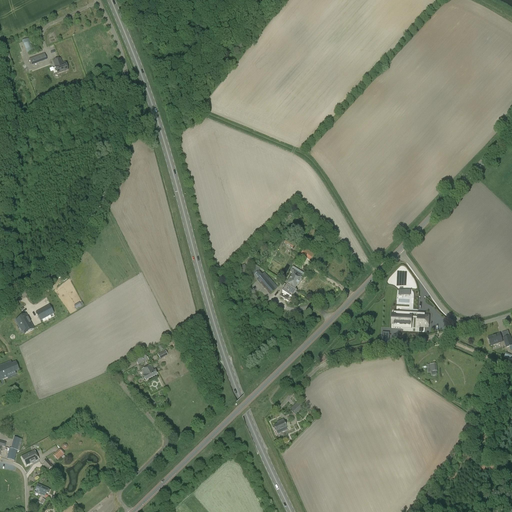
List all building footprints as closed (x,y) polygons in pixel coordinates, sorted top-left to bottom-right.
[(27,53),(33,50),(27,38),(22,41),(27,53)] [(44,54),(39,56),(41,62),(47,60),(44,54)] [(61,59),(54,61),(56,67),(58,74),(69,70),(66,63),(63,64),(61,59)] [(284,243),(292,248),(295,244),(287,239),(284,243)] [(308,263),(314,254),(305,248),(299,257),(308,263)] [(289,273),(292,275),(286,286),(295,292),(296,291),(294,290),(301,279),(299,278),(301,275),(291,269),(289,273)] [(278,288),(271,280),(264,273),(262,274),(259,271),(254,275),(257,279),(256,279),(270,294),(278,288)] [(295,292),(286,286),(282,292),(282,293),(280,297),(289,302),(292,298),(291,298),(295,292)] [(57,297),(45,305),(50,312),(62,304),(57,297)] [(27,317),(28,316),(33,323),(41,318),(34,307),(25,312),(26,313),(25,314),(27,317)] [(410,326),(411,318),(409,318),(410,313),(406,313),(406,314),(403,314),(403,312),(398,312),(397,317),(395,317),(395,325),(410,326)] [(424,327),(428,327),(429,315),(425,315),(424,315),(424,319),(418,318),(418,315),(418,319),(417,326),(424,326),(424,327)] [(500,334),(490,337),(488,338),(491,346),(502,342),(500,334)] [(158,355),(160,359),(167,355),(165,351),(158,355)] [(134,358),(138,366),(148,360),(145,353),(134,358)] [(11,361),(0,365),(0,380),(8,378),(7,375),(15,372),(11,361)] [(436,364),(427,365),(428,372),(437,371),(436,364)] [(143,377),(145,381),(157,375),(155,371),(154,372),(151,366),(142,370),(145,376),(143,377)] [(297,412),(302,408),(298,403),(290,410),(292,413),(295,410),(297,412)] [(275,432),(276,431),(278,435),(285,432),(284,429),(286,428),(283,420),(279,422),(280,423),(274,426),(275,428),(274,428),(275,432)] [(14,437),(11,450),(17,451),(19,452),(22,440),(14,437)] [(16,456),(17,451),(11,450),(10,449),(7,459),(12,461),(14,461),(16,456)] [(58,460),(64,454),(59,450),(55,454),(55,453),(53,455),(58,460)] [(34,451),(21,458),(26,467),(39,460),(34,451)] [(53,466),(46,460),(42,464),(49,470),(53,466)] [(50,490),(48,489),(38,485),(35,493),(41,495),(42,493),(45,495),(46,493),(48,494),(50,490)]
